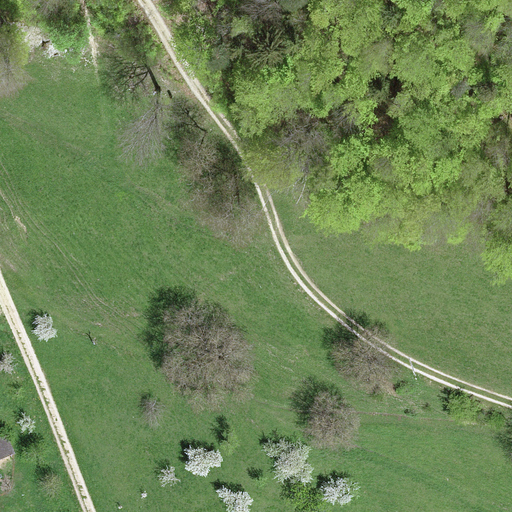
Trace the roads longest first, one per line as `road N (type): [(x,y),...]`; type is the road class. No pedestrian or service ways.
road 1 (track): [(140,0),(232,134),(284,256),(319,300),(389,354),(511,404)]
road 2 (track): [(0,263),(46,309),(96,338),(259,410),(511,438)]
road 3 (track): [(259,410),(284,430),(497,511)]
road 4 (track): [(89,511),(0,283)]
road 5 (track): [(112,172),(156,207),(213,234),(334,252)]
road 6 (track): [(0,107),(112,172)]
